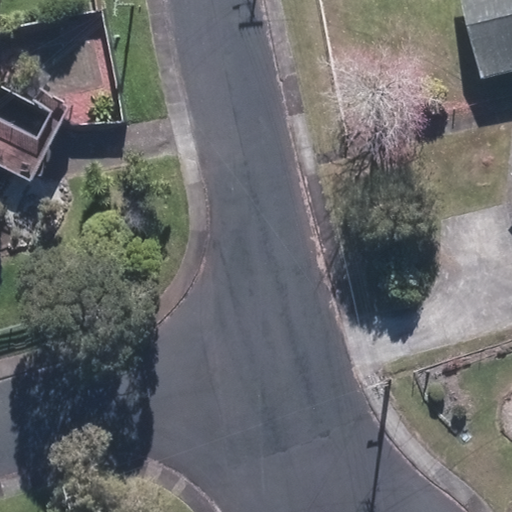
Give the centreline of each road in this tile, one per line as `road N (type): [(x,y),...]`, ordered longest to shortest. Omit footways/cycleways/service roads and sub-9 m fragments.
road 1 (residential): [(281,367),(227,0)]
road 2 (residential): [(0,435),(281,367)]
road 3 (residential): [(338,511),(281,367)]
